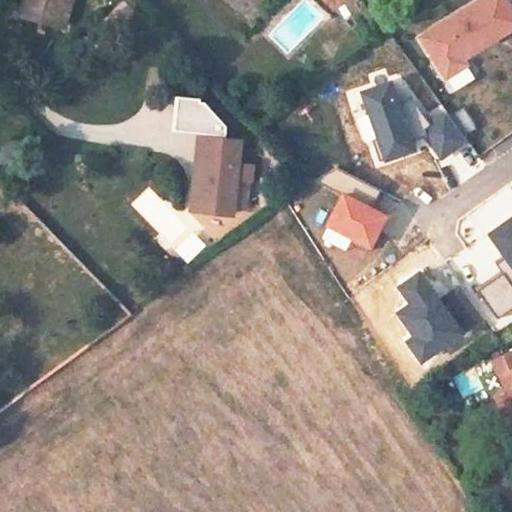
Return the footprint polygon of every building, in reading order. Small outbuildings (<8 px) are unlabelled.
[(26,0),(23,12),(61,24),(68,0),(26,0)] [(464,61),(511,33),(511,13),(504,0),(474,0),(414,35),(440,81),(467,65),(464,61)] [(453,98),(482,76),(472,62),(443,84),(453,98)] [(422,124),(412,95),(391,102),(385,83),(349,95),(371,160),(428,140),(433,155),(461,145),(450,114),(422,124)] [(228,130),(206,105),(202,105),(203,102),(177,99),(174,134),(201,137),(227,140),(228,130)] [(227,140),(201,137),(193,210),(233,214),(241,141),(227,140)] [(327,218),(360,248),(385,220),(352,190),(327,218)] [(511,283),(511,214),(487,231),(502,253),(493,259),(499,267),(473,285),(494,316),(511,303),(511,287),(510,285),(511,283)] [(511,349),(490,359),(511,407),(511,349)] [(511,407),(503,388),(490,395),(511,443),(511,407)]
